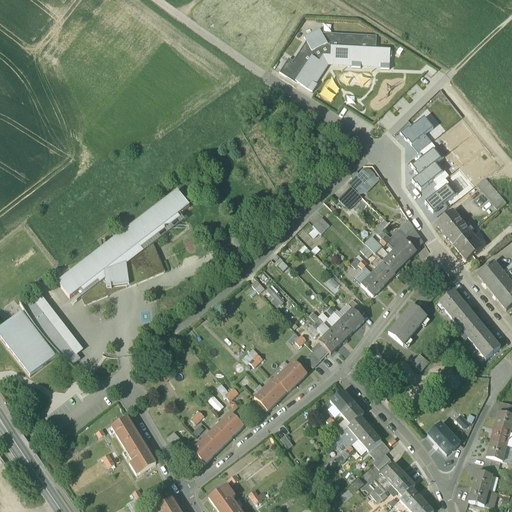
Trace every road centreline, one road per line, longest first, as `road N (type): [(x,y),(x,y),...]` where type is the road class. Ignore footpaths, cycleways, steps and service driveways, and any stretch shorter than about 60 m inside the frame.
road 1 (residential): [(438,249),(375,149),(230,289),(117,377)]
road 2 (residential): [(185,495),(339,370)]
road 3 (residential): [(442,491),(411,443),(339,370)]
road 4 (residential): [(339,370),(438,249)]
road 5 (residential): [(442,491),(511,361)]
road 6 (track): [(451,75),(333,0)]
road 7 (residential): [(185,495),(117,377)]
